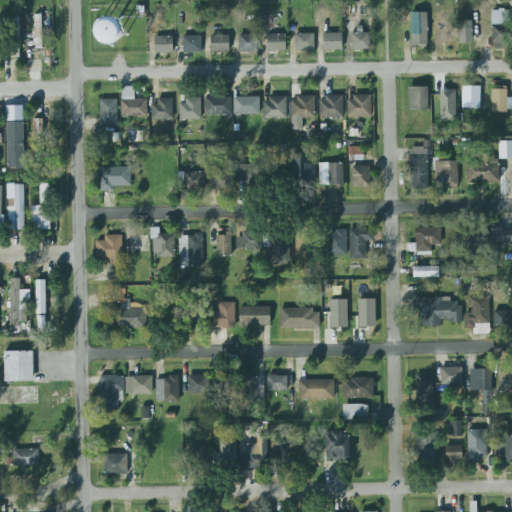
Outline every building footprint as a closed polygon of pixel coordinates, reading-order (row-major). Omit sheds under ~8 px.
[(492,12),(510,12),(511,42),(505,42),(505,47),(494,47),(494,42),(492,42),(492,12)] [(427,13),(410,13),(411,45),(427,45),(427,13)] [(41,15),(33,15),(34,48),(42,48),(41,15)] [(19,17),(10,17),(9,57),(18,57),(19,17)] [(458,44),(472,44),(472,21),(459,20),(458,44)] [(452,24),(437,25),(438,44),(453,44),(452,24)] [(370,33),(362,32),(362,26),(356,26),(356,33),(351,33),(351,49),(370,49),(370,33)] [(314,50),(314,33),(295,34),(296,51),(314,50)] [(342,49),(342,33),(323,33),(324,50),(342,49)] [(238,35),(239,52),(257,52),(257,34),(238,35)] [(286,51),(286,34),(267,34),(267,51),(286,51)] [(155,53),(173,53),(173,36),(154,36),(155,53)] [(202,53),(201,36),(182,36),(183,53),(202,53)] [(229,36),(211,36),(211,52),(229,52),(229,36)] [(134,86),(134,98),(147,98),(147,116),(121,116),(120,98),(121,98),(120,86),(134,86)] [(408,111),(428,110),(428,87),(408,87),(408,111)] [(491,111),(511,111),(511,98),(506,98),(506,88),(491,88),(491,111)] [(480,89),(463,89),(463,108),(479,109),(480,89)] [(455,91),(442,90),(441,120),(455,120),(455,91)] [(297,95),(315,95),(315,118),(302,118),(302,130),(291,130),(291,100),(297,100),(297,95)] [(205,97),(231,96),(231,114),(205,114),(205,97)] [(319,118),(343,118),(343,96),(319,97),(319,118)] [(371,117),(371,96),(347,96),(347,117),(371,117)] [(185,97),(201,97),(201,119),(180,119),(180,103),(185,103),(185,97)] [(260,115),(260,97),(234,97),(234,115),(260,115)] [(286,98),(263,98),(263,119),(287,119),(286,98)] [(117,99),(100,99),(100,126),(117,125),(117,99)] [(151,100),(152,120),(173,120),(172,100),(151,100)] [(22,106),(6,106),(7,121),(23,121),(22,106)] [(44,119),(33,119),(32,163),(42,163),(44,119)] [(10,123),(10,160),(20,160),(20,139),(27,139),(27,121),(19,121),(19,123),(10,123)] [(424,139),(431,140),(430,147),(427,147),(428,154),(428,188),(410,189),(410,183),(410,166),(410,153),(411,153),(411,146),(423,146),(424,139)] [(499,159),(511,158),(511,140),(499,141),(499,159)] [(466,182),(500,181),(499,164),(498,163),(498,159),(494,159),(494,154),(482,154),(482,157),(466,157),(466,182)] [(301,163),(301,157),(291,157),(291,186),(315,185),(315,163),(301,163)] [(435,182),(449,182),(449,189),(458,188),(457,161),(434,162),(435,182)] [(318,185),(343,185),(343,163),(319,163),(318,185)] [(237,165),(238,186),(258,185),(257,164),(237,165)] [(100,192),(113,192),(113,186),(130,186),(130,166),(100,167),(100,192)] [(370,166),(351,166),(352,188),(370,187),(370,166)] [(232,171),(211,170),(210,188),(232,189),(232,171)] [(204,171),(183,172),(184,190),(205,190),(204,171)] [(23,184),(8,184),(8,193),(14,193),(14,215),(8,215),(9,230),(24,230),(23,184)] [(49,230),(49,184),(39,184),(40,206),(30,206),(30,230),(49,230)] [(415,242),(407,242),(407,251),(418,251),(418,255),(432,255),(432,244),(442,244),(442,225),(415,225),(415,242)] [(174,258),(175,234),(159,234),(159,228),(153,228),(153,258),(174,258)] [(366,240),(366,258),(350,259),(349,228),(373,228),(373,240),(366,240)] [(488,246),(487,228),(469,228),(469,246),(488,246)] [(347,255),(346,229),(330,230),(331,256),(347,255)] [(511,229),(491,229),(491,242),(511,242),(511,229)] [(289,262),(288,231),(262,232),(263,248),(270,247),(271,263),(289,262)] [(231,232),(232,256),(217,256),(216,235),(224,234),(224,232),(231,232)] [(236,249),(261,249),(260,233),(236,234),(236,249)] [(179,235),(179,266),(203,266),(202,234),(179,235)] [(122,235),(104,235),(104,240),(95,241),(96,259),(106,259),(106,265),(122,265),(122,235)] [(438,267),(413,266),(413,277),(438,277),(438,267)] [(108,280),(123,280),(122,269),(107,270),(108,280)] [(20,279),(10,278),(9,323),(27,323),(28,290),(19,290),(20,279)] [(45,280),(35,281),(36,314),(45,314),(45,280)] [(489,296),(469,297),(470,314),(464,314),(464,329),(473,329),(473,335),(490,334),(489,296)] [(450,297),(418,298),(419,327),(441,327),(441,322),(462,321),(462,303),(450,303),(450,297)] [(358,298),(374,298),(374,327),(358,327),(358,298)] [(146,328),(146,309),(130,309),(129,299),(120,299),(120,308),(113,308),(114,329),(146,328)] [(347,299),(330,300),(331,328),(348,327),(347,299)] [(235,303),(215,302),(215,327),(234,328),(235,303)] [(270,307),(240,307),(240,327),(270,327),(270,307)] [(279,307),(279,327),(316,327),(316,312),(312,312),(312,307),(279,307)] [(493,328),(511,327),(511,310),(493,311),(493,328)] [(3,351),(34,350),(35,382),(4,382),(3,351)] [(462,367),(440,368),(440,385),(462,384),(462,367)] [(469,391),(483,391),(482,414),(491,415),(492,369),(470,369),(469,391)] [(434,374),(416,374),(415,399),(433,400),(434,374)] [(123,401),(124,376),(100,375),(100,384),(98,384),(97,401),(123,401)] [(169,375),(179,375),(179,402),(163,402),(163,401),(156,401),(155,379),(162,379),(162,378),(169,378),(169,375)] [(188,394),(209,393),(208,375),(187,375),(188,394)] [(268,391),(287,391),(287,375),(267,376),(268,391)] [(152,376),(125,377),(125,395),(152,394),(152,376)] [(233,399),(235,377),(221,376),(220,398),(233,399)] [(264,377),(246,377),(246,398),(264,399),(264,377)] [(343,398),(373,398),(373,379),(343,378),(343,398)] [(299,399),(334,399),(334,380),(299,380),(299,399)] [(434,394),(434,407),(444,407),(444,395),(434,394)] [(343,420),(367,420),(367,405),(343,404),(343,420)] [(449,421),(449,436),(461,436),(461,421),(449,421)] [(324,462),(350,461),(350,429),(324,429),(324,462)] [(487,462),(487,430),(468,430),(467,461),(487,462)] [(418,462),(436,462),(435,432),(417,433),(418,462)] [(511,434),(500,434),(500,456),(505,456),(505,459),(511,458),(511,434)] [(257,437),(256,444),(246,443),(246,453),(241,453),(240,469),(266,470),(267,437),(257,437)] [(236,466),(237,441),(220,440),(219,452),(213,452),(213,466),(236,466)] [(293,442),(276,442),(275,458),(293,458),(293,442)] [(209,447),(193,446),(192,461),(208,461),(209,447)] [(462,462),(462,446),(445,446),(446,462),(462,462)] [(39,449),(13,449),(12,466),(38,466),(39,449)] [(104,454),(105,475),(128,474),(127,454),(104,454)]
